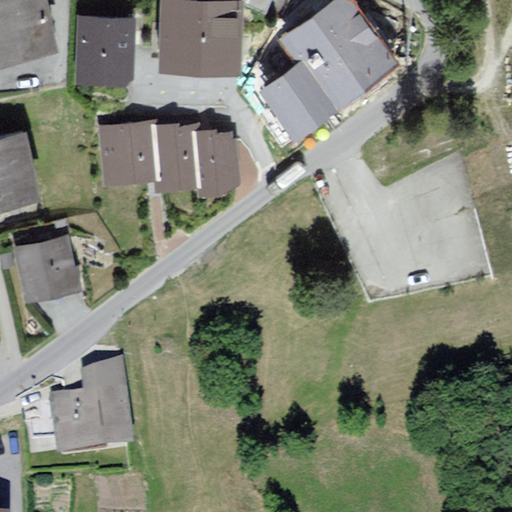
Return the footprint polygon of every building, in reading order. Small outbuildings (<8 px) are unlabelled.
[(0,0),(0,64),(56,52),(44,0),(0,0)] [(161,0),(159,63),(238,66),(240,0),(161,0)] [(222,0),(267,19),(274,0),(222,0)] [(137,19),(75,16),(71,90),(111,92),(134,80),(137,19)] [(285,110),(321,99),(310,62),(274,74),(285,110)] [(201,138),(201,126),(156,127),(157,185),(157,194),(202,193),(201,138)] [(157,185),(156,127),(100,130),(105,189),(157,185)] [(236,189),(234,136),(201,138),(202,193),(236,189)] [(0,206),(37,198),(23,137),(0,141),(0,206)] [(85,283),(73,236),(8,253),(19,299),(85,283)] [(130,450),(121,368),(78,372),(81,399),(50,402),(56,457),(130,450)]
